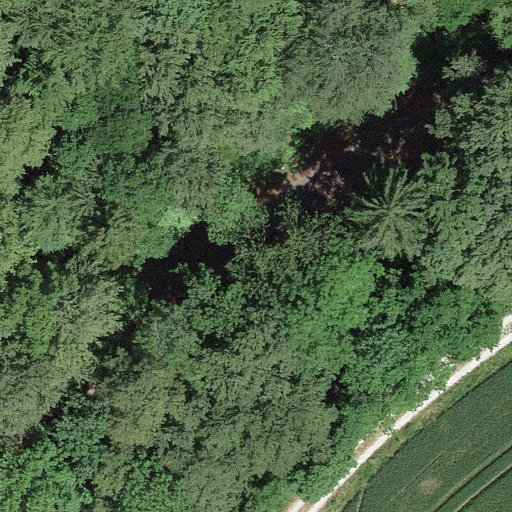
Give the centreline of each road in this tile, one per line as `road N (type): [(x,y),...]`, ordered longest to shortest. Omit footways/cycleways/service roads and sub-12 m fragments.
road 1 (track): [(0,438),(99,338),(216,252),(337,173),(511,78)]
road 2 (track): [(511,330),(310,511)]
